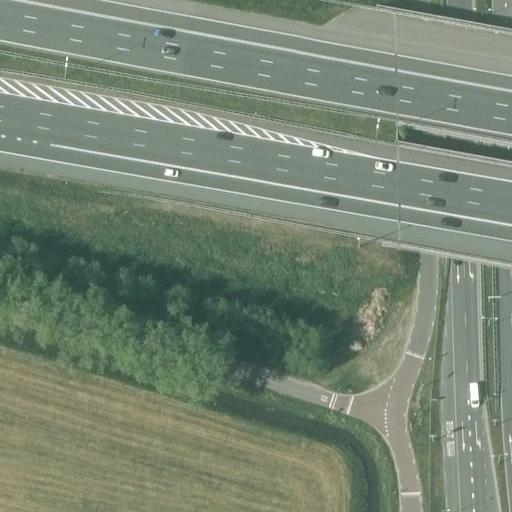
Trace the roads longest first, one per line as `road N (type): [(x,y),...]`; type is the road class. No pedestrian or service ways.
road 1 (motorway): [(511,104),(0,11)]
road 2 (motorway): [(0,111),(511,203)]
road 3 (primary): [(460,0),(474,511)]
road 4 (unclassified): [(393,420),(428,292),(421,0)]
road 5 (unclassified): [(0,298),(393,420)]
road 6 (primary): [(511,335),(505,0)]
